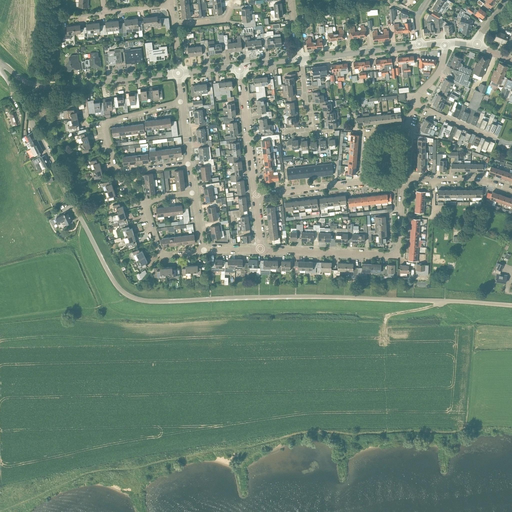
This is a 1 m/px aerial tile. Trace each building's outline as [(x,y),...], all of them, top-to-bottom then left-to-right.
[(277,0),(268,1),(269,6),(274,6),(274,10),(282,9),(281,3),(278,3),(277,0)] [(436,0),(435,2),(447,9),(450,4),(452,5),(453,3),(448,0),(436,0)] [(492,5),(495,1),(494,0),(486,0),(486,1),(487,1),(485,4),(491,8),(493,5),(492,5)] [(447,9),(435,2),(432,8),(438,11),(442,12),(445,8),(447,10),(447,9)] [(242,15),(250,14),(249,10),(251,10),(251,4),(245,5),(245,8),(241,9),(242,15)] [(480,8),(478,11),(475,8),(474,10),(469,7),(466,5),(465,8),(464,7),(462,9),(470,15),(473,12),(475,14),(478,17),(479,16),(482,18),(486,13),(480,8)] [(457,15),(457,16),(461,17),(459,23),(464,25),(463,29),(462,33),(469,34),(473,20),(469,19),(469,16),(467,14),(464,14),(465,12),(464,10),(461,8),(459,12),(457,15)] [(282,9),(274,10),(275,14),(270,15),(271,20),(279,19),(279,16),(283,16),(282,9)] [(250,18),(250,14),(242,15),(243,21),(247,21),(247,27),(252,27),(253,27),(253,24),(256,23),(255,18),(250,18)] [(430,22),(426,22),(427,28),(423,29),(424,35),(435,34),(435,28),(439,27),(438,18),(431,15),(429,14),(426,20),(430,22)] [(157,19),(157,16),(150,17),(151,25),(154,24),(155,27),(162,27),(161,24),(165,24),(164,18),(161,18),(157,19)] [(148,25),(151,25),(150,17),(144,17),(144,20),(141,21),(142,29),(148,28),(148,25)] [(131,19),(132,31),(142,30),(142,29),(141,21),(138,21),(138,18),(131,19)] [(122,23),(123,32),(123,36),(126,36),(126,32),(132,31),(131,19),(125,20),(125,23),(122,23)] [(112,21),(113,30),(119,29),(120,33),(123,32),(122,23),(119,23),(118,20),(112,21)] [(102,25),(104,35),(107,34),(107,31),(113,30),(112,21),(106,22),(106,25),(102,25)] [(403,32),(411,31),(410,22),(402,23),(402,26),(403,32)] [(84,30),(85,37),(88,36),(94,35),(92,23),(86,24),(87,27),(84,27),(84,30)] [(92,23),(94,35),(94,32),(97,32),(97,34),(100,34),(100,35),(104,35),(102,25),(100,25),(99,23),(92,23)] [(403,32),(402,26),(399,26),(399,23),(394,24),(395,33),(403,32)] [(451,24),(444,25),(445,31),(446,30),(446,34),(452,34),(451,24)] [(68,32),(64,32),(65,39),(71,38),(71,34),(74,33),(73,26),(71,26),(71,25),(68,25),(68,26),(67,26),(68,32)] [(73,26),(74,33),(78,33),(78,37),(84,36),(84,37),(85,37),(84,30),(81,30),(80,25),(73,26)] [(361,31),(358,31),(359,37),(367,36),(366,27),(364,27),(364,25),(360,26),(361,31)] [(336,39),(336,34),(333,34),(332,26),(325,27),(326,32),(327,32),(328,40),(336,39)] [(359,37),(358,31),(355,31),(354,26),(351,27),(351,29),(350,29),(351,38),(359,37)] [(234,42),(235,51),(242,50),(242,47),(245,47),(244,37),(243,33),(243,29),(243,28),(241,28),(241,33),(240,33),(240,35),(237,35),(237,42),(234,42)] [(339,33),(336,34),(336,39),(345,38),(344,29),(342,30),(342,28),(338,28),(339,33)] [(384,34),(381,34),(381,40),(390,39),(389,30),(387,31),(387,29),(383,29),(384,34)] [(381,40),(381,34),(378,35),(377,30),(374,30),(374,32),(372,32),(373,41),(381,40)] [(505,43),(508,36),(510,37),(511,36),(511,33),(511,32),(506,30),(505,30),(504,33),(498,30),(494,39),(505,43)] [(265,45),(263,33),(260,33),(260,35),(257,35),(257,40),(254,40),(255,48),(262,48),(262,45),(265,45)] [(274,34),(267,35),(267,33),(264,33),(263,33),(265,45),(268,44),(268,47),(275,46),(274,34)] [(274,34),(275,46),(282,45),(281,37),(280,33),(274,34)] [(225,49),(224,35),(223,34),(218,35),(219,44),(214,44),(215,53),(222,52),(222,49),(225,49)] [(235,51),(234,42),(231,43),(231,39),(227,39),(227,35),(224,35),(225,49),(228,49),(228,51),(235,51)] [(255,48),(254,40),(250,40),(250,37),(244,37),(245,47),(248,46),(248,49),(255,48)] [(315,48),(315,42),(311,42),(311,37),(307,37),(307,39),(306,40),(307,49),(315,48)] [(315,42),(315,48),(323,47),(322,38),(317,38),(317,42),(315,42)] [(196,55),(202,54),(202,51),(205,51),(204,40),(200,41),(201,46),(195,47),(196,55)] [(208,45),(207,40),(206,40),(204,40),(205,51),(208,51),(209,53),(215,53),(214,44),(208,45)] [(153,50),(152,42),(145,43),(146,58),(150,57),(150,60),(164,59),(164,55),(167,54),(166,46),(159,47),(160,49),(153,50)] [(196,55),(195,47),(188,47),(188,45),(185,45),(186,50),(188,50),(189,56),(196,55)] [(114,56),(108,56),(108,53),(104,54),(106,64),(109,64),(109,65),(116,64),(116,63),(122,63),(121,52),(124,52),(123,48),(120,49),(114,49),(115,53),(114,53),(114,56)] [(129,50),(129,48),(125,49),(127,63),(143,61),(141,49),(129,50)] [(98,52),(96,53),(95,52),(91,52),(92,53),(90,53),(91,59),(85,60),(86,66),(94,65),(94,67),(101,66),(100,57),(98,58),(98,52)] [(69,60),(66,64),(66,70),(71,70),(73,67),(76,69),(80,69),(80,63),(79,63),(78,55),(69,56),(69,60)] [(455,80),(459,82),(459,83),(467,87),(468,87),(470,81),(468,80),(472,70),(462,66),(463,65),(462,64),(460,63),(459,62),(461,58),(455,55),(452,64),(453,64),(451,68),(457,70),(455,73),(458,75),(455,80)] [(476,62),(472,73),(474,73),(473,76),(480,79),(481,76),(483,76),(490,59),(481,55),(478,63),(476,62)] [(406,57),(406,63),(408,63),(409,64),(411,64),(411,62),(414,62),(414,56),(406,57)] [(399,63),(402,63),(403,77),(408,77),(408,76),(407,71),(404,72),(403,68),(407,67),(406,63),(406,57),(398,57),(399,63)] [(384,59),(384,65),(385,70),(388,69),(387,65),(392,64),(392,58),(384,59)] [(425,64),(427,64),(428,58),(420,58),(420,64),(423,64),(423,66),(425,66),(425,64)] [(427,64),(427,69),(426,75),(429,76),(430,67),(431,68),(432,65),(435,65),(436,59),(428,58),(427,64)] [(376,60),(376,66),(377,69),(380,69),(380,67),(382,67),(382,65),(384,65),(384,59),(376,60)] [(370,68),(370,66),(370,61),(362,61),(362,67),(364,67),(364,69),(370,68)] [(340,70),(342,70),(342,71),(347,71),(347,69),(348,69),(347,63),(339,64),(340,70)] [(494,70),(490,80),(499,83),(504,85),(500,94),(507,97),(510,90),(511,90),(511,79),(507,77),(507,79),(503,77),(505,74),(508,66),(500,63),(496,71),(494,70)] [(342,88),(340,74),(340,70),(339,64),(331,65),(332,71),(335,70),(335,76),(337,76),(339,88),(342,88)] [(323,77),(323,73),(327,73),(326,65),(319,66),(320,77),(323,77)] [(318,81),(319,89),(325,88),(325,84),(321,84),(321,83),(320,78),(320,77),(319,66),(312,67),(313,78),(317,78),(317,81),(318,81)] [(287,77),(285,78),(285,84),(292,83),(294,83),(294,80),(296,80),(296,76),(295,76),(295,73),(286,74),(287,77)] [(347,75),(347,84),(352,84),(352,81),(358,81),(358,75),(347,75)] [(264,84),(268,84),(270,84),(271,89),(274,88),(273,79),(267,79),(267,76),(261,77),(263,96),(266,96),(264,84)] [(263,96),(261,77),(254,78),(255,86),(258,85),(259,92),(256,92),(257,97),(263,96)] [(451,78),(450,81),(445,78),(444,80),(442,83),(450,87),(453,82),(457,85),(459,83),(459,82),(455,80),(451,78)] [(227,100),(234,99),(233,97),(230,97),(229,89),(233,88),(232,81),(225,82),(226,89),(226,92),(227,100)] [(224,89),(226,89),(225,82),(219,82),(219,87),(213,88),(214,96),(221,96),(220,90),(224,89)] [(450,87),(442,83),(441,86),(440,89),(448,92),(446,95),(450,96),(454,98),(456,95),(452,93),(454,89),(450,87)] [(477,110),(478,107),(484,93),(487,86),(481,83),(478,90),(475,89),(469,103),(465,101),(463,104),(466,106),(472,108),(476,110),(477,110)] [(201,85),(202,93),(208,92),(208,94),(213,93),(212,87),(207,87),(207,84),(201,85)] [(192,96),(199,96),(198,93),(202,93),(201,85),(194,85),(194,89),(191,89),(192,96)] [(150,92),(151,99),(154,99),(160,99),(159,97),(162,97),(162,91),(159,91),(158,86),(152,87),(153,94),(150,94),(150,92)] [(138,94),(139,101),(148,100),(147,99),(150,98),(150,99),(151,99),(150,92),(147,93),(146,88),(140,88),(141,93),(138,94)] [(292,89),(284,90),(284,96),(286,96),(287,99),(285,99),(295,98),(295,95),(296,95),(295,91),(293,92),(292,89)] [(321,95),(321,91),(312,92),(313,95),(312,95),(312,99),(315,99),(315,101),(320,101),(324,100),(323,94),(321,95)] [(127,104),(127,105),(130,105),(136,104),(136,107),(139,107),(139,101),(138,94),(138,93),(135,93),(135,92),(129,93),(129,98),(126,98),(127,104)] [(118,106),(124,106),(124,108),(127,108),(127,105),(127,104),(126,98),(123,98),(123,93),(117,94),(118,99),(115,99),(116,107),(118,106)] [(450,96),(446,95),(444,93),(443,96),(438,94),(437,96),(436,95),(435,98),(443,103),(445,100),(447,101),(448,99),(453,101),(454,98),(450,96)] [(263,96),(257,97),(257,101),(256,101),(256,103),(257,103),(258,106),(265,105),(268,105),(268,102),(265,102),(264,99),(266,99),(265,96),(266,96),(263,96)] [(106,102),(103,102),(104,111),(113,110),(113,109),(116,108),(116,107),(115,99),(112,100),(111,98),(105,99),(106,102)] [(295,98),(285,99),(285,102),(286,109),(294,108),(294,105),(297,105),(296,101),(295,98)] [(444,109),(446,104),(443,103),(435,98),(433,101),(434,102),(433,104),(437,106),(436,109),(441,111),(442,109),(444,109)] [(459,113),(461,109),(455,107),(457,102),(457,101),(458,99),(455,98),(452,105),(451,105),(450,109),(453,111),(452,114),(457,117),(459,113)] [(100,103),(99,99),(94,100),(94,102),(91,102),(91,101),(87,102),(88,108),(91,107),(92,114),(95,114),(95,112),(104,111),(103,102),(100,103)] [(223,111),(235,109),(234,99),(227,100),(228,103),(227,104),(227,107),(223,107),(223,111)] [(324,100),(320,101),(321,104),(320,104),(320,107),(323,107),(323,110),(324,110),(332,109),(331,106),(334,106),(333,101),(332,101),(332,100),(329,100),(324,100)] [(464,111),(466,106),(463,104),(461,109),(459,113),(462,115),(461,118),(467,121),(468,117),(470,113),(464,111)] [(266,112),(265,105),(258,106),(258,113),(261,112),(262,115),(272,114),(272,112),(271,112),(271,111),(266,112)] [(195,116),(203,115),(203,112),(204,112),(204,106),(197,107),(198,110),(194,111),(195,116)] [(295,110),(294,108),(286,109),(286,114),(284,114),(283,115),(284,118),(295,117),(297,117),(297,113),(298,113),(297,110),(295,110)] [(476,110),(472,108),(470,113),(468,117),(471,119),(470,122),(476,125),(477,121),(479,117),(473,115),(476,110)] [(71,119),(78,118),(77,111),(75,112),(74,109),(62,111),(63,117),(68,116),(68,118),(71,118),(71,119)] [(236,116),(235,109),(223,111),(224,114),(228,113),(228,116),(223,117),(221,118),(222,120),(233,119),(233,116),(236,116)] [(332,109),(324,110),(324,113),(324,116),(327,116),(327,118),(326,119),(338,118),(338,111),(333,112),(333,109),(332,109)] [(482,110),(481,113),(479,117),(477,121),(481,123),(479,126),(485,129),(487,125),(486,125),(488,121),(483,119),(485,113),(486,111),(483,109),(482,110)] [(492,123),(494,117),(495,115),(492,113),(488,121),(486,125),(487,125),(490,126),(488,130),(494,133),(496,129),(500,131),(502,127),(492,123)] [(272,114),(262,115),(262,118),(259,119),(260,125),(267,124),(267,118),(272,118),(271,114),(272,114)] [(203,115),(195,116),(196,123),(199,123),(199,126),(206,125),(205,119),(203,119),(203,115)] [(296,119),(295,117),(284,118),(287,118),(287,123),(284,124),(285,127),(298,126),(298,123),(299,122),(298,119),(296,119)] [(70,131),(67,132),(67,133),(80,130),(79,124),(78,118),(71,119),(72,119),(69,120),(70,131)] [(338,118),(326,119),(326,122),(326,125),(328,125),(329,128),(337,127),(337,121),(339,121),(338,118)] [(233,119),(222,120),(224,120),(224,123),(225,123),(226,129),(237,128),(237,122),(234,122),(233,119)] [(436,125),(438,122),(431,119),(430,121),(425,119),(424,121),(423,121),(422,124),(432,129),(431,128),(433,123),(436,125)] [(267,124),(260,125),(260,127),(259,128),(259,131),(261,131),(261,132),(264,131),(264,134),(273,133),(273,130),(272,130),(271,124),(267,124)] [(420,129),(425,131),(423,134),(429,135),(430,134),(432,129),(422,124),(420,127),(421,127),(420,129)] [(452,130),(453,126),(448,124),(446,127),(442,126),(441,130),(439,135),(442,137),(444,131),(450,134),(452,130)] [(196,129),(197,135),(208,134),(207,125),(206,125),(199,126),(200,129),(196,129)] [(238,134),(237,128),(226,129),(226,133),(230,132),(231,135),(225,136),(226,136),(224,136),(225,139),(236,138),(235,135),(238,134)] [(452,130),(450,134),(448,139),(451,140),(454,135),(459,138),(461,134),(463,130),(457,128),(455,131),(452,130)] [(470,138),(472,134),(466,131),(464,135),(461,134),(459,138),(457,143),(461,144),(463,139),(468,142),(470,138)] [(34,144),(39,142),(33,132),(23,137),(28,148),(30,147),(34,145),(34,144)] [(83,142),(83,143),(89,141),(87,135),(85,136),(85,133),(78,135),(80,143),(83,142)] [(208,134),(197,135),(198,142),(201,141),(202,144),(212,143),(211,140),(209,140),(208,134)] [(275,145),(274,139),(279,138),(279,134),(265,136),(266,140),(261,140),(261,141),(260,141),(261,143),(261,144),(262,144),(262,146),(275,145)] [(470,138),(468,142),(466,147),(470,148),(472,143),(478,146),(479,142),(481,138),(475,135),(473,139),(470,138)] [(295,140),(295,137),(291,137),(291,138),(288,139),(289,147),(292,147),(293,149),(295,148),(295,151),(299,151),(299,150),(299,148),(298,139),(295,140)] [(326,140),(326,146),(329,146),(330,148),(336,148),(335,139),(332,139),(332,137),(328,137),(328,138),(325,138),(325,140),(326,140)] [(436,139),(433,139),(433,138),(424,137),(424,139),(418,139),(418,146),(425,146),(425,142),(427,142),(433,142),(433,146),(436,146),(436,139)] [(299,148),(299,150),(302,150),(302,149),(308,149),(308,148),(307,140),(305,140),(304,138),(301,138),(301,139),(298,139),(299,148)] [(317,141),(318,150),(321,150),(320,149),(322,149),(323,152),(327,152),(326,146),(326,140),(325,140),(323,140),(323,138),(319,138),(319,139),(316,139),(316,141),(317,141)] [(236,142),(236,139),(226,140),(225,140),(225,144),(229,143),(230,149),(240,148),(239,142),(236,142)] [(307,140),(308,148),(311,148),(311,150),(313,150),(314,153),(317,153),(317,150),(318,150),(317,141),(316,141),(314,141),(314,139),(310,139),(310,140),(307,140)] [(489,146),(490,142),(484,139),(483,143),(479,142),(478,146),(476,150),(479,152),(481,147),(487,150),(487,149),(491,151),(493,147),(489,146)] [(83,143),(83,144),(80,145),(83,153),(90,151),(89,148),(91,147),(89,141),(83,143)] [(34,145),(30,147),(35,156),(38,154),(43,151),(39,142),(34,144),(34,145)] [(212,143),(202,144),(202,147),(199,148),(199,154),(210,153),(210,147),(212,146),(212,143)] [(275,145),(262,146),(263,153),(274,152),(273,145),(275,145)] [(240,148),(230,149),(230,150),(228,150),(229,153),(231,153),(232,156),(228,156),(228,157),(227,157),(227,159),(238,158),(238,155),(241,155),(241,154),(241,151),(240,151),(240,148)] [(210,153),(199,154),(200,160),(204,160),(204,163),(214,162),(213,159),(211,159),(210,153)] [(446,170),(446,160),(446,158),(442,158),(442,154),(437,154),(437,161),(440,161),(440,170),(446,170)] [(37,156),(38,158),(33,160),(34,160),(35,164),(40,162),(41,165),(42,164),(44,168),(50,165),(45,155),(41,157),(40,155),(37,156)] [(238,158),(227,159),(227,160),(228,159),(229,163),(234,162),(234,165),(232,165),(232,168),(230,169),(242,167),(241,161),(238,161),(238,158)] [(97,162),(97,159),(90,161),(92,169),(95,168),(95,169),(101,167),(100,161),(97,162)] [(214,162),(204,163),(204,166),(201,166),(202,173),(212,172),(212,169),(210,169),(209,166),(214,165),(214,162)] [(324,164),(317,165),(318,176),(325,175),(324,164)] [(332,164),(324,164),(325,175),(333,174),(332,164)] [(317,165),(309,166),(310,177),(318,176),(317,165)] [(309,166),(302,167),(303,177),(310,177),(309,166)] [(348,166),(345,166),(345,169),(348,169),(348,173),(346,172),(346,176),(352,176),(352,173),(356,174),(356,167),(348,166)] [(495,175),(497,168),(491,166),(489,173),(495,175)] [(95,169),(95,170),(92,170),(94,179),(101,177),(101,174),(103,173),(101,167),(95,169)] [(242,167),(230,169),(230,172),(235,171),(235,174),(230,175),(230,178),(241,177),(240,174),(243,174),(242,167)] [(302,167),(294,168),(296,178),(303,177),(302,167)] [(296,178),(294,168),(287,169),(288,179),(296,178)] [(497,168),(495,175),(501,177),(503,170),(497,168)] [(503,170),(501,177),(507,179),(509,172),(503,170)] [(265,172),(264,172),(265,182),(274,181),(274,180),(278,180),(278,174),(273,175),(273,172),(274,172),(273,171),(265,172)] [(241,177),(230,178),(231,182),(236,181),(236,184),(232,184),(233,187),(235,187),(244,186),(244,180),(241,180),(241,177)] [(108,190),(114,188),(112,182),(113,182),(112,179),(102,183),(104,190),(107,189),(108,190)] [(213,191),(212,188),(220,186),(219,182),(206,184),(207,188),(204,189),(205,195),(213,193),(213,194),(217,193),(217,190),(213,191)] [(108,190),(108,192),(105,192),(107,197),(108,200),(116,197),(115,194),(116,194),(114,188),(108,190)] [(496,200),(498,194),(492,192),(492,193),(487,192),(486,197),(494,199),(492,204),(486,202),(485,205),(494,208),(495,205),(496,200)] [(214,200),(213,194),(213,193),(205,195),(206,201),(209,201),(210,204),(223,201),(224,201),(224,197),(215,199),(214,200)] [(380,194),(381,202),(388,202),(388,201),(391,201),(390,193),(387,194),(380,194)] [(504,196),(502,202),(505,203),(504,207),(507,208),(508,204),(510,198),(504,196)] [(223,201),(210,204),(210,207),(207,207),(208,214),(216,212),(215,206),(217,206),(222,205),(222,204),(223,204),(223,201)] [(118,211),(118,213),(124,211),(123,205),(120,205),(119,202),(113,205),(115,212),(118,211)] [(229,215),(241,213),(241,210),(247,209),(246,203),(239,204),(240,210),(228,211),(229,215)] [(118,213),(118,214),(111,216),(114,227),(128,222),(124,211),(118,213)] [(216,212),(208,214),(209,220),(213,219),(213,222),(220,221),(221,221),(221,218),(219,219),(219,218),(217,218),(216,212)] [(64,214),(56,218),(61,228),(67,226),(66,224),(72,221),(68,213),(65,214),(65,213),(64,213),(64,214)] [(241,213),(229,215),(234,214),(234,216),(235,216),(235,218),(240,217),(241,220),(238,220),(238,223),(249,222),(248,215),(242,216),(241,213)] [(220,221),(213,222),(214,225),(210,226),(212,232),(220,231),(222,230),(221,224),(220,224),(220,221)] [(358,229),(358,242),(364,242),(365,233),(367,233),(366,223),(365,223),(365,221),(363,221),(363,223),(363,231),(359,230),(359,229),(358,229)] [(129,228),(128,222),(114,227),(119,225),(120,228),(115,229),(118,237),(127,234),(128,235),(134,234),(132,228),(129,228)] [(249,222),(238,223),(239,226),(239,229),(237,230),(231,231),(232,234),(237,233),(244,232),(243,229),(250,228),(249,222)] [(317,225),(316,231),(319,231),(318,241),(324,241),(325,228),(320,228),(320,223),(317,223),(317,225)] [(336,228),(337,223),(333,223),(333,225),(333,232),(336,232),(336,233),(335,241),(341,241),(342,228),(336,228)] [(308,228),(308,240),(314,240),(314,231),(316,231),(317,225),(313,225),(313,229),(308,228)] [(325,228),(324,241),(330,241),(331,233),(330,233),(330,232),(333,232),(333,225),(331,225),(330,225),(330,228),(325,227),(325,228)] [(347,226),(347,228),(342,228),(341,241),(347,242),(348,232),(350,233),(350,226),(347,226)] [(358,242),(358,229),(353,229),(353,226),(350,226),(350,233),(352,233),(352,242),(358,242)] [(220,231),(212,232),(213,239),(224,237),(223,230),(222,230),(220,231)] [(279,235),(278,235),(277,231),(269,232),(270,239),(272,239),(273,243),(280,242),(279,235)] [(244,232),(237,233),(238,236),(239,236),(240,240),(240,242),(243,242),(251,241),(251,238),(252,238),(251,236),(250,235),(244,236),(244,232)] [(134,234),(128,235),(128,237),(125,238),(128,249),(137,245),(134,234)] [(387,235),(379,236),(379,242),(377,242),(377,246),(384,245),(384,242),(387,242),(387,235)] [(170,245),(169,237),(162,238),(163,239),(160,240),(161,245),(163,244),(163,246),(170,245)] [(139,248),(132,252),(136,260),(145,256),(142,250),(140,251),(139,248)] [(140,268),(148,264),(147,262),(147,261),(145,256),(136,260),(140,268)] [(215,267),(219,267),(219,271),(225,271),(225,273),(225,261),(222,261),(222,260),(215,259),(215,262),(211,262),(211,271),(215,271),(215,267)] [(235,267),(235,260),(235,259),(228,259),(228,262),(225,262),(225,261),(225,273),(225,274),(229,274),(229,273),(229,267),(235,267)] [(244,278),(245,263),(242,263),(242,259),(235,259),(235,260),(235,267),(235,270),(241,271),(240,278),(244,278)] [(257,267),(257,260),(249,259),(249,263),(245,263),(244,278),(245,278),(245,274),(246,274),(246,271),(250,271),(250,267),(257,267)] [(260,268),(260,274),(260,271),(271,271),(271,260),(270,260),(264,260),(264,262),(260,262),(260,268)] [(271,260),(271,271),(281,271),(281,269),(281,266),(278,265),(278,261),(271,260)] [(281,266),(281,269),(290,270),(291,261),(281,261),(281,266)] [(305,269),(306,262),(299,261),(298,266),(295,266),(294,272),(300,273),(300,269),(305,269)] [(317,267),(312,267),(313,262),(306,262),(305,269),(305,272),(316,273),(316,267),(317,267)] [(331,270),(331,262),(321,262),(321,267),(317,267),(317,274),(322,274),(322,272),(325,272),(325,273),(326,274),(330,274),(331,273),(331,270)] [(345,270),(345,263),(338,263),(338,270),(333,270),(333,274),(333,278),(336,278),(336,275),(340,275),(340,270),(345,270)] [(345,263),(345,270),(351,271),(351,275),(358,275),(358,268),(354,267),(354,271),(353,271),(353,263),(345,263)] [(358,268),(358,275),(362,275),(362,271),(371,272),(371,264),(362,263),(362,268),(358,268)] [(507,275),(500,274),(500,271),(501,271),(503,265),(498,263),(496,269),(494,273),(497,274),(496,276),(495,281),(506,283),(506,278),(507,275)] [(192,265),(192,273),(193,273),(193,274),(201,274),(201,269),(206,269),(206,264),(198,264),(192,265)] [(384,278),(385,268),(380,268),(380,264),(371,264),(371,272),(380,272),(380,276),(382,276),(382,280),(384,280),(384,278)] [(388,268),(385,268),(384,278),(387,278),(387,276),(394,277),(394,272),(395,265),(388,264),(388,268)] [(428,275),(428,265),(425,265),(425,264),(416,264),(416,265),(415,268),(416,268),(416,270),(416,274),(424,275),(424,274),(428,275)] [(192,273),(192,265),(183,265),(183,274),(191,274),(191,273),(192,273)] [(400,265),(400,269),(397,269),(397,277),(407,277),(407,275),(410,275),(410,270),(408,270),(409,265),(400,265)] [(154,277),(157,277),(164,277),(165,277),(165,273),(166,273),(166,267),(157,267),(157,269),(154,269),(154,277)] [(166,267),(166,273),(167,273),(168,276),(176,276),(175,268),(172,268),(172,267),(166,267)]
